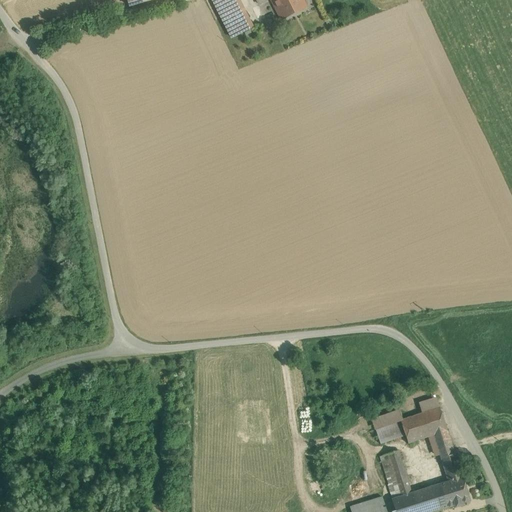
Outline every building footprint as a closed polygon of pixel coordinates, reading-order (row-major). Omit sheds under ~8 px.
[(161,0),(125,0),(128,11),(162,2),(161,0)] [(235,0),(212,0),(232,38),(250,28),(235,0)] [(278,0),(272,2),(281,20),(307,6),(303,0),(278,0)] [(436,399),(407,409),(410,417),(439,408),(436,399)] [(410,417),(400,420),(400,421),(405,436),(408,444),(430,437),(447,431),(439,408),(410,417)] [(400,421),(375,429),(380,444),(405,436),(400,421)] [(447,431),(430,437),(435,449),(451,443),(447,431)] [(451,443),(435,449),(437,456),(440,455),(454,451),(451,443)] [(354,471),(355,465),(354,458),(350,453),(345,450),(339,448),(333,450),(327,453),(324,459),(323,465),(324,471),(328,476),(333,480),(339,481),(345,480),(351,476),(354,471)] [(411,493),(398,451),(382,456),(383,460),(381,461),(389,485),(397,483),(401,496),(393,499),(391,500),(395,511),(434,511),(446,508),(438,485),(411,493)] [(454,451),(440,455),(442,462),(448,482),(462,477),(454,451)] [(448,482),(438,485),(446,508),(470,501),(462,477),(448,482)] [(397,483),(389,485),(388,485),(393,499),(401,496),(397,483)] [(385,511),(381,498),(351,508),(351,511),(385,511)]
